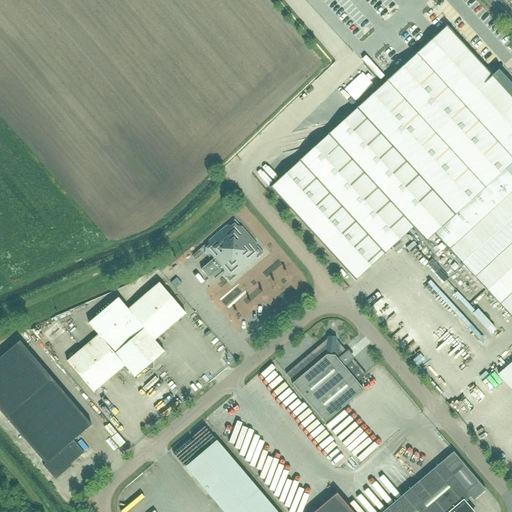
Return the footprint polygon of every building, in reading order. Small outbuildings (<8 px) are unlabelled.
[(354,0),(317,0),(357,43),(378,25),(354,0)] [(398,0),(361,0),(381,22),(401,3),(398,0)] [(334,129),(270,188),(355,281),(413,228),(426,241),(435,234),(511,318),(511,88),(497,73),(493,77),(446,26),(381,86),(374,78),(365,86),(358,78),(323,110),(327,115),(328,128),(334,129)] [(229,282),(263,253),(234,220),(201,248),(211,261),(201,270),(208,278),(219,269),(229,282)] [(341,280),(346,276),(340,268),(335,272),(341,280)] [(185,314),(159,283),(128,310),(118,298),(88,324),(98,335),(67,361),(93,393),(124,366),(134,378),(164,352),(154,341),(185,314)] [(474,323),(480,318),(474,310),(467,315),(474,323)] [(336,341),(333,340),(327,340),(327,338),(326,338),(326,340),(286,374),(293,383),(291,384),(325,423),(363,390),(357,382),(366,375),(336,341),(336,339),(336,341)] [(20,342),(0,358),(0,411),(46,465),(44,467),(56,481),(72,466),(71,465),(84,454),(74,441),(92,426),(20,342)] [(511,362),(498,374),(511,390),(511,362)] [(66,374),(60,377),(76,400),(81,396),(66,374)] [(223,511),(276,511),(216,441),(186,468),(223,511)] [(473,501),(485,490),(453,452),(382,511),(352,511),(336,493),(314,511),(469,511),(462,503),(470,497),(473,501)]
